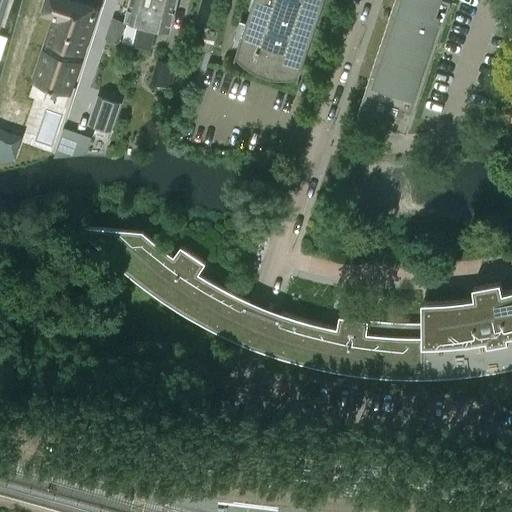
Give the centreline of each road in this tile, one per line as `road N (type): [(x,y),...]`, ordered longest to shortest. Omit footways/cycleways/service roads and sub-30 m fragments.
road 1 (unclassified): [(277,255),(232,405),(511,440)]
road 2 (unclassified): [(277,255),(364,0)]
